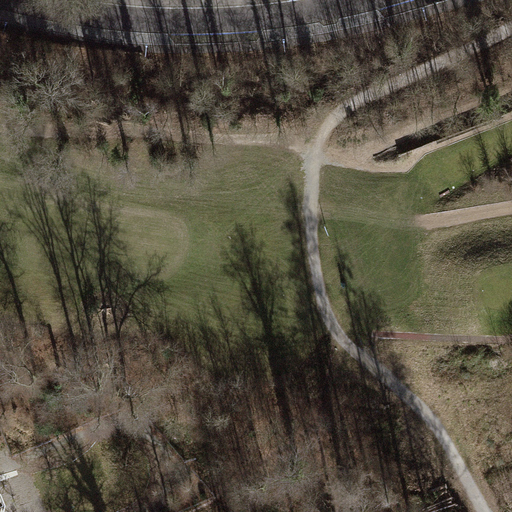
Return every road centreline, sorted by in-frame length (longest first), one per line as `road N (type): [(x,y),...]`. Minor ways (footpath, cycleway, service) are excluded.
road 1 (track): [(481,511),(421,409),(346,348),(322,308),(312,246),(318,155)]
road 2 (residential): [(18,0),(194,25),(375,0)]
road 3 (track): [(318,155),(297,139),(224,139),(149,126),(36,132)]
road 4 (track): [(318,155),(333,116),(511,28)]
road 5 (track): [(318,155),(511,90)]
road 6 (track): [(312,205),(420,227),(511,209)]
